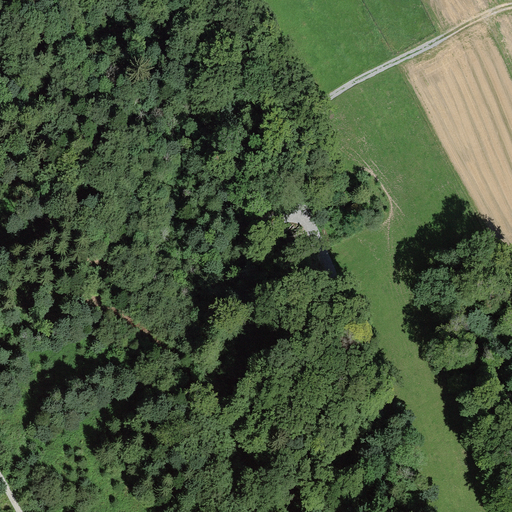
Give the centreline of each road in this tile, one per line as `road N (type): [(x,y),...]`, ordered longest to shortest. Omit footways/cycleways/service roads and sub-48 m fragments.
road 1 (track): [(511,4),(311,108)]
road 2 (track): [(231,0),(311,108)]
road 3 (track): [(304,216),(248,226),(195,171)]
